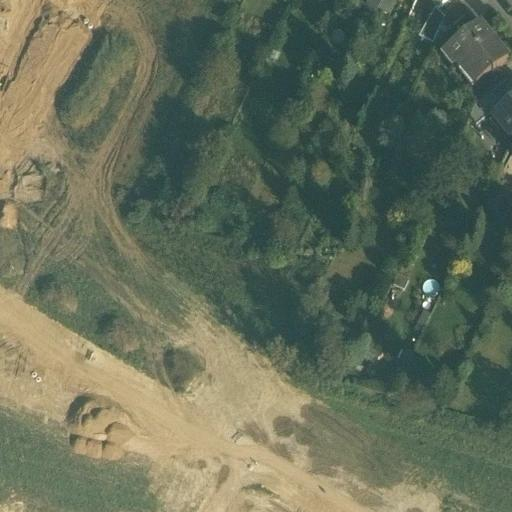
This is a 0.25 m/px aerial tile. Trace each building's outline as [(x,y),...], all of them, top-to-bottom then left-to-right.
[(395,4),(385,0),(384,0),(379,12),(389,17),(395,4)] [(434,0),(442,8),(450,0),(434,0)] [(460,3),(448,14),(445,20),(443,25),(448,31),(469,14),(460,3)] [(435,10),(419,39),(433,46),(443,25),(445,20),(435,10)] [(508,62),(479,26),(442,56),(454,69),(459,65),(476,87),(497,71),(508,62)] [(476,87),(471,92),(481,104),(492,95),(507,83),(497,71),(476,87)] [(481,104),(475,109),(473,112),(481,122),(490,115),(493,119),(504,110),(492,95),(481,104)] [(511,104),(504,110),(493,119),(511,142),(511,104)]
